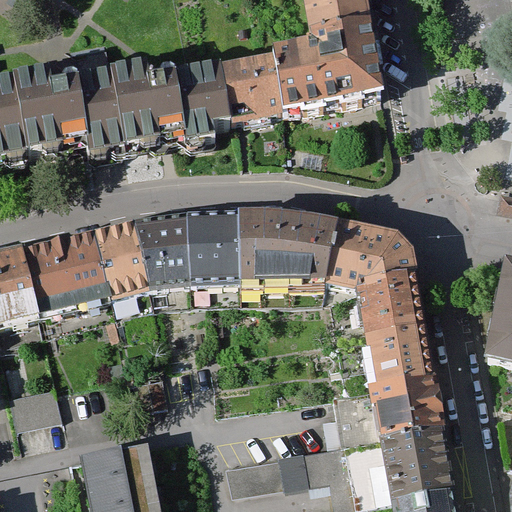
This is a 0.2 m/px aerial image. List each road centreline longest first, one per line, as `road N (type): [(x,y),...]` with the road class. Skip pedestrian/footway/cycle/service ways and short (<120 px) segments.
road 1 (residential): [(0,233),(126,198),(242,183),(357,188),(445,216)]
road 2 (residential): [(445,216),(489,511)]
road 3 (residential): [(445,216),(424,157),(398,0)]
